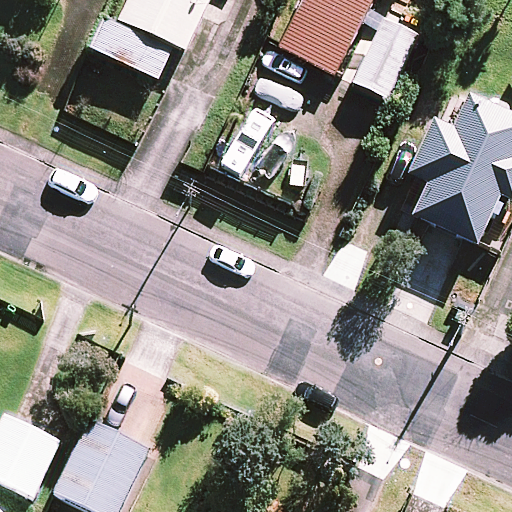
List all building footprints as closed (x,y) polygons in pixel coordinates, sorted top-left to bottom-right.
[(209,0),(132,0),(118,30),(108,25),(94,54),(158,84),(174,49),(184,54),(209,0)] [(377,0),(432,0),(436,2),(436,0),(307,0),(280,52),(334,81),(377,0)] [(386,103),(411,54),(379,39),(355,87),(386,103)] [(511,187),(511,113),(474,97),(459,129),(440,120),(414,177),(434,186),(419,219),(484,249),(511,187)] [(60,448),(6,421),(0,433),(0,484),(34,501),(60,448)] [(118,511),(146,453),(90,427),(56,498),(85,511),(118,511)]
